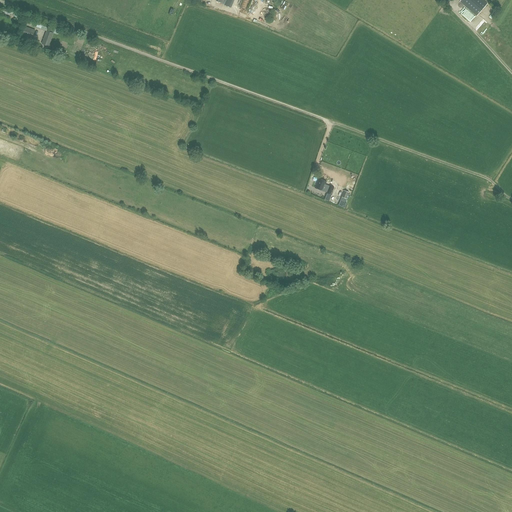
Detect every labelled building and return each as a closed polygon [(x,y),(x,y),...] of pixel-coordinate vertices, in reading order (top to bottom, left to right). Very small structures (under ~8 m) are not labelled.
[(476,16),(487,3),(483,0),(460,0),(459,1),(476,16)] [(469,21),(474,16),(468,11),(463,16),(469,21)] [(489,31),(483,26),(480,29),(486,35),(489,31)] [(22,34),(22,35),(21,39),(27,41),(28,38),(28,37),(29,37),(32,38),(35,30),(25,27),(22,34)] [(48,46),(53,33),(46,30),(42,44),(48,46)] [(326,182),(318,178),(314,188),(322,191),(326,182)] [(329,186),(327,192),(324,199),(329,201),(333,191),(332,190),(333,187),(329,186)]
